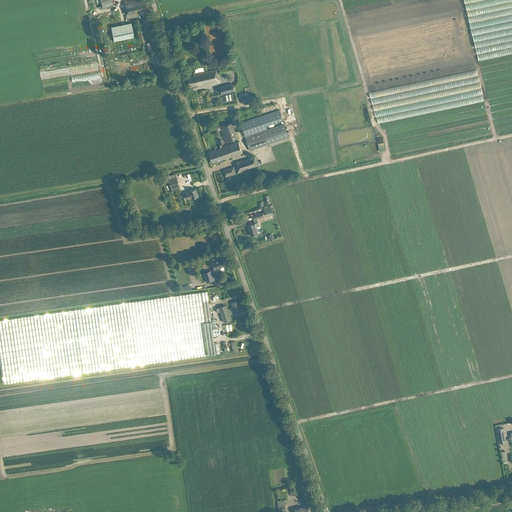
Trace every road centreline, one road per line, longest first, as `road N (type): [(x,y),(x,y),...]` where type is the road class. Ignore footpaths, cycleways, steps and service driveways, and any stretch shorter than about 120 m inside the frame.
road 1 (unclassified): [(325,511),(150,0)]
road 2 (unclassified): [(386,511),(511,491)]
